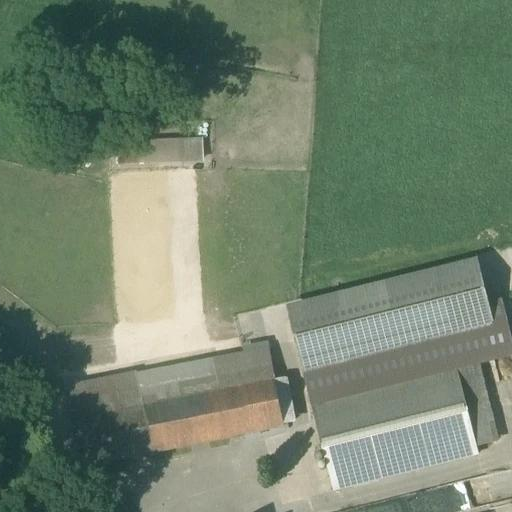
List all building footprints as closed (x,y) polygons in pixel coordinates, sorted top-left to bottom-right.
[(181,141),(137,143),(138,163),(182,161),(181,141)] [(481,276),(293,323),(306,376),(308,376),(335,369),(494,329),(481,276)] [(239,354),(135,374),(141,406),(150,453),(284,426),(269,348),(239,354)] [(314,399),(312,399),(334,491),(478,455),(455,364),(341,392),(314,399)] [(335,369),(308,376),(314,399),(341,392),(335,369)] [(141,406),(77,418),(87,465),(150,453),(141,406)]
